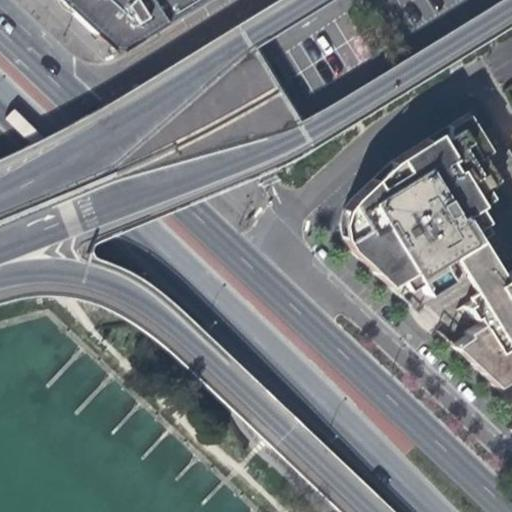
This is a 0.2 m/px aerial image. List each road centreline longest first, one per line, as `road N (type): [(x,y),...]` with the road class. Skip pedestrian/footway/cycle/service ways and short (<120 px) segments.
road 1 (secondary): [(0,97),(433,511)]
road 2 (residential): [(511,453),(272,227),(239,261)]
road 3 (secondary): [(507,511),(239,261)]
road 4 (secondary): [(239,261),(65,99)]
road 5 (residential): [(235,0),(65,99)]
